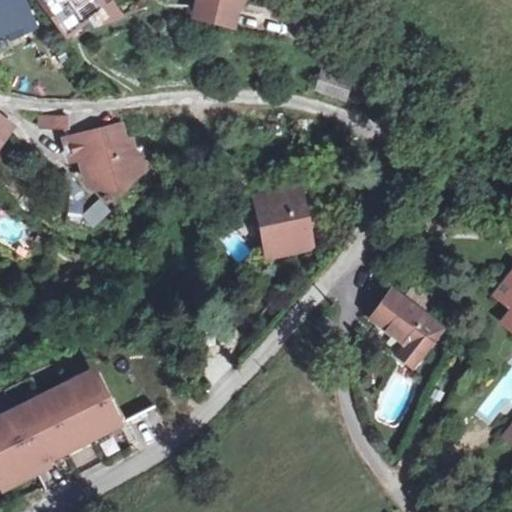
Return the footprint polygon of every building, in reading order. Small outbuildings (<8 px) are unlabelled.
[(0,0),(0,36),(11,32),(14,39),(37,28),(24,0),(0,0)] [(95,0),(39,0),(64,36),(88,18),(101,8),(100,7),(95,0)] [(230,22),(235,0),(198,0),(195,14),(230,22)] [(100,7),(101,8),(88,18),(94,26),(120,17),(109,1),(100,7)] [(351,81),(323,71),(316,89),(344,100),(351,81)] [(68,116),(42,115),(41,124),(67,130),(68,116)] [(118,128),(70,140),(74,158),(81,156),(88,183),(109,187),(120,184),(130,176),(136,171),(133,159),(130,143),(121,145),(118,128)] [(142,156),(133,159),(136,171),(146,169),(142,156)] [(300,188),(256,197),(267,255),(312,246),(300,188)] [(43,205),(24,192),(15,206),(34,218),(43,205)] [(92,226),(110,211),(99,198),(81,213),(92,226)] [(511,276),(496,296),(511,308),(511,312),(503,324),(511,331),(511,276)] [(442,328),(392,290),(372,317),(405,343),(398,354),(414,364),(435,337),(442,328)] [(333,324),(323,316),(315,326),(325,334),(333,324)] [(443,327),(442,328),(435,337),(439,341),(447,330),(443,327)] [(0,484),(41,464),(120,425),(98,379),(17,420),(13,411),(0,417),(0,484)] [(41,464),(0,484),(0,485),(2,490),(44,470),(41,464)]
